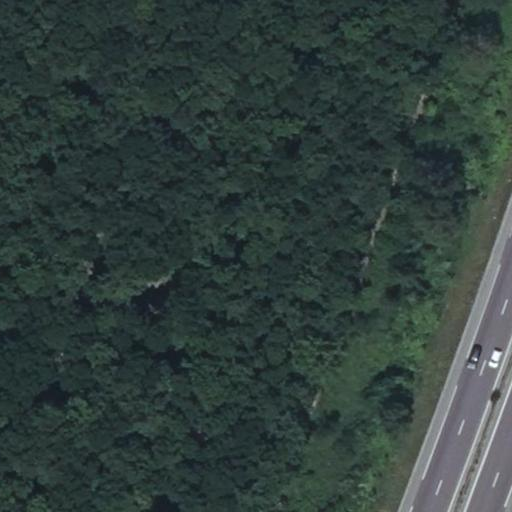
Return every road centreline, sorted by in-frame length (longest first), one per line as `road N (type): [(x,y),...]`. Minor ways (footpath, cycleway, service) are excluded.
road 1 (track): [(452,0),(271,511)]
road 2 (trunk): [(511,282),(430,511)]
